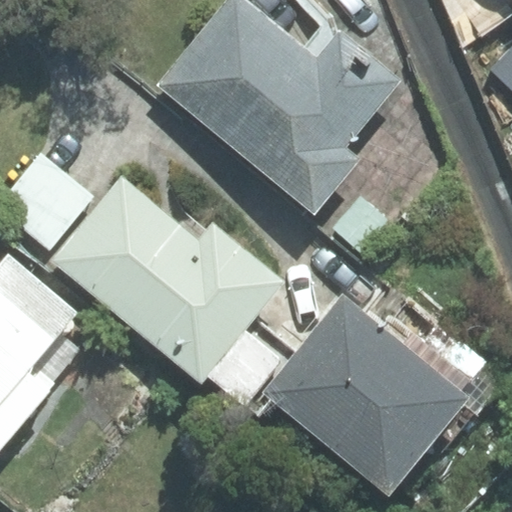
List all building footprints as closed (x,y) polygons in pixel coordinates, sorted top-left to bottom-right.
[(257,0),(227,0),(165,78),(326,206),(370,151),(356,140),(410,73),(348,24),(325,53),(257,0)] [(102,197),(48,151),(0,207),(0,214),(50,257),(102,197)] [(125,171),(59,255),(215,377),(220,371),(256,399),(294,350),(253,318),(289,272),(219,217),(205,234),(125,171)] [(0,442),(10,450),(62,386),(40,368),(90,306),(17,247),(0,267),(0,442)] [(482,384),(352,288),(276,390),(406,486),(482,384)]
